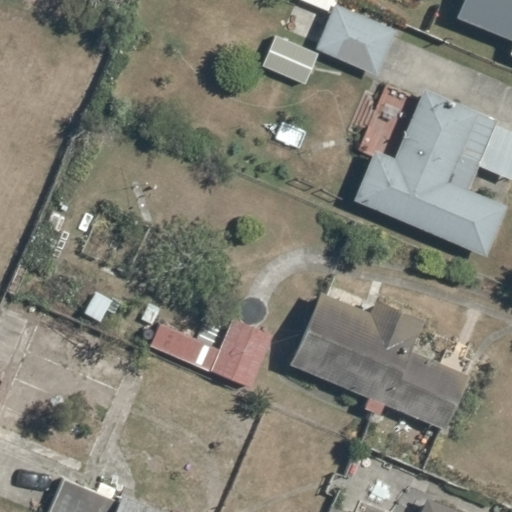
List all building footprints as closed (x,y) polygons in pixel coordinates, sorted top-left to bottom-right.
[(511,0),(466,0),(459,17),(511,39),(511,40),(507,52),(511,53),(511,0)] [(376,73),(394,29),(333,5),(316,50),(376,73)] [(511,173),(511,127),(421,89),(414,106),(366,86),(343,140),(372,152),(352,199),(482,253),(504,202),(464,185),(473,162),(510,178),(511,173)] [(412,354),(415,346),(368,327),(371,321),(318,300),(292,365),(446,428),(467,376),(412,354)] [(250,386),(271,338),(228,320),(212,356),(194,348),(203,329),(160,311),(146,342),(250,386)] [(467,511),(352,466),(334,511),(467,511)] [(168,511),(120,492),(117,499),(63,476),(48,511),(168,511)]
